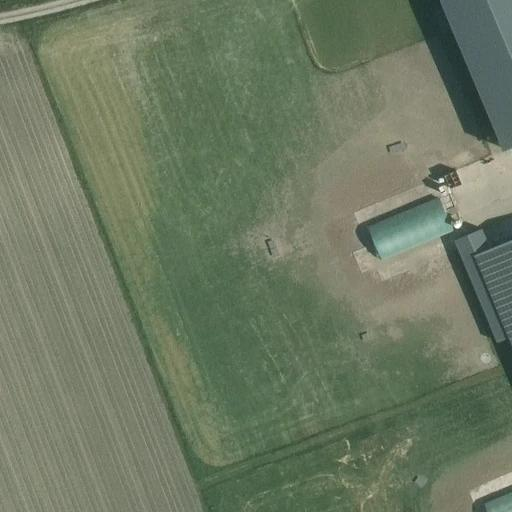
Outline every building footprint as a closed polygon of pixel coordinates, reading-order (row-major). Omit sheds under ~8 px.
[(511,0),(449,0),(511,143),(511,0)] [(376,82),(395,78),(391,58),(372,63),(376,82)] [(372,226),(384,258),(457,231),(445,199),(372,226)] [(511,241),(478,256),(511,336),(511,241)] [(511,511),(511,492),(487,503),(491,511),(511,511)]
